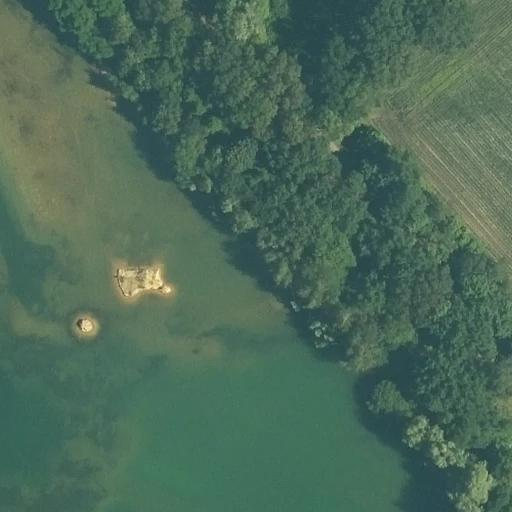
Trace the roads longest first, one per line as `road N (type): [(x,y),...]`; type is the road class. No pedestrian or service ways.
road 1 (track): [(200,0),(511,351)]
road 2 (track): [(302,117),(439,0)]
